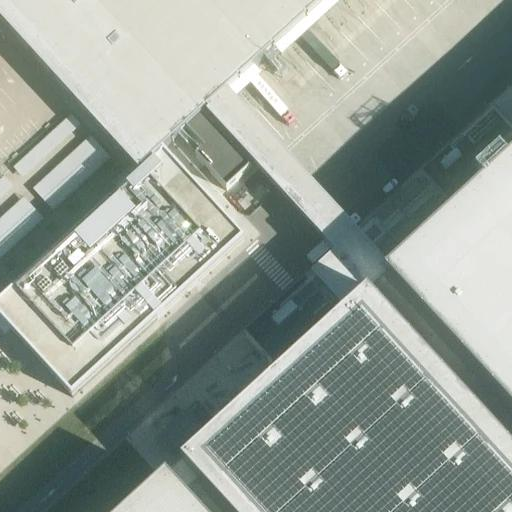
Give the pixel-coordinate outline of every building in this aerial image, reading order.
[(0,0),(0,23),(140,176),(0,303),(0,331),(5,336),(10,332),(72,399),(244,241),(163,153),(186,132),(204,151),(195,159),(226,192),(250,170),(203,117),(330,0),(0,0)] [(511,130),(494,110),(422,176),(449,206),(511,148),(511,130)] [(511,164),(386,280),(511,418),(511,164)] [(304,284),(245,338),(272,367),(331,313),(304,284)] [(511,511),(511,454),(368,297),(181,468),(221,511),(511,511)] [(196,403),(156,440),(171,456),(211,419),(196,403)] [(133,511),(194,511),(167,481),(133,511)]
